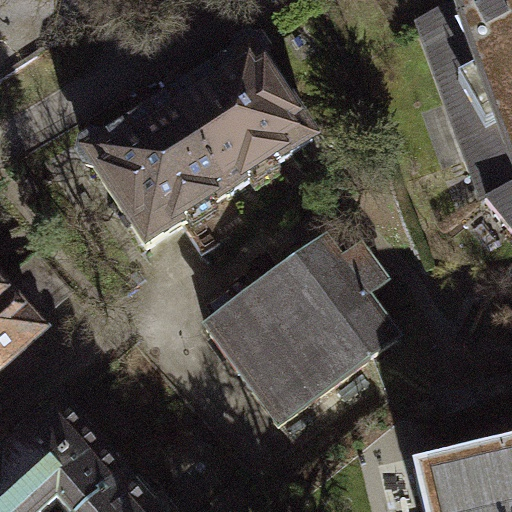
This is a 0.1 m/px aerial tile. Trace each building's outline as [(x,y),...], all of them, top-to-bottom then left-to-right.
[(511,0),(450,0),(453,6),(423,23),(487,205),(511,192),(511,0)] [(169,102),(228,192),(314,140),(263,66),(263,53),(252,44),(239,46),(234,61),(169,102)] [(144,249),(228,192),(169,102),(104,145),(90,143),(79,158),(87,172),(97,174),(144,249)] [(511,192),(487,205),(511,234),(511,192)] [(324,241),(205,330),(279,429),(398,340),(366,297),(386,282),(361,248),(341,263),(324,241)] [(0,282),(0,292),(33,329),(72,295),(34,252),(0,282)] [(0,369),(38,337),(33,329),(0,292),(0,369)] [(57,511),(94,511),(125,485),(60,411),(0,463),(0,511),(54,511),(56,511),(57,511)] [(511,511),(511,451),(414,474),(422,511),(511,511)] [(147,511),(125,485),(94,511),(147,511)]
